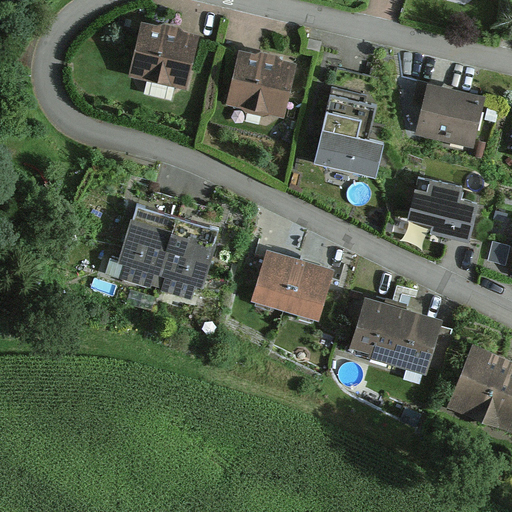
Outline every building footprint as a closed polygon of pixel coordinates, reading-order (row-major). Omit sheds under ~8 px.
[(132,77),(184,90),(197,36),(145,23),(132,77)] [(297,65),(240,52),(228,105),(284,119),(297,65)] [(338,69),(315,165),(376,180),(384,145),(369,141),(377,107),(370,105),(377,78),(338,69)] [(430,84),(418,135),(475,149),(487,98),(430,84)] [(463,190),(419,179),(410,220),(432,225),(430,234),(470,243),(479,205),(461,201),(463,190)] [(159,284),(175,218),(130,207),(114,273),(159,284)] [(205,295),(220,229),(175,218),(159,284),(205,295)] [(508,261),(511,246),(495,242),(492,257),(508,261)] [(288,314),(301,259),(266,251),(254,306),(288,314)] [(322,322),(335,267),(301,259),(288,314),(322,322)] [(445,319),(365,296),(350,351),(371,357),(369,363),(427,380),(445,319)] [(511,355),(471,339),(448,398),(511,423),(511,355)]
